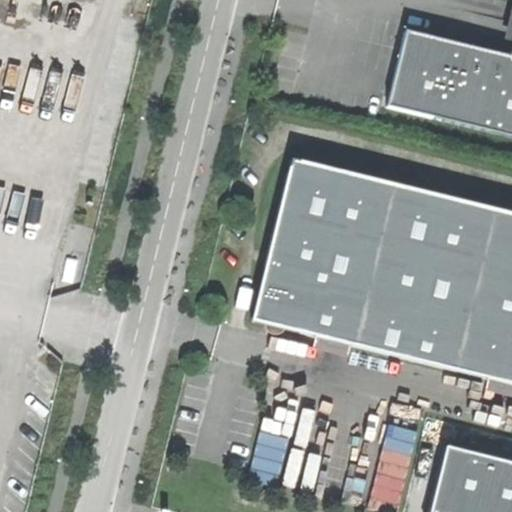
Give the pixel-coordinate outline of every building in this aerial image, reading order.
[(385,108),(511,139),(511,45),(509,58),(404,32),(390,89),(385,108)] [(511,214),(290,162),(271,240),(251,322),(273,328),(511,385),(511,214)] [(277,485),(288,438),(261,432),(250,479),(277,485)] [(381,444),(374,509),(399,511),(400,511),(407,447),(381,444)] [(511,511),(511,463),(444,448),(428,511),(511,511)]
